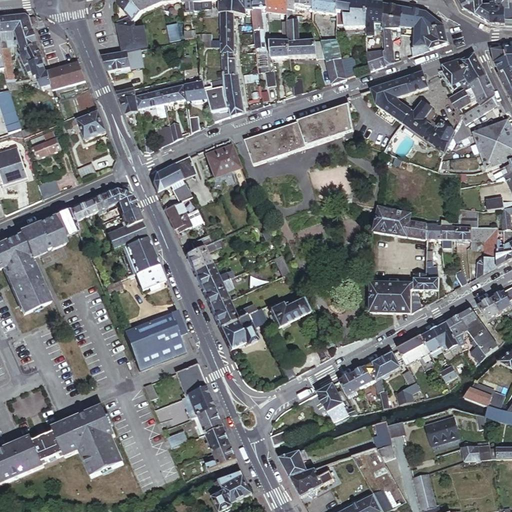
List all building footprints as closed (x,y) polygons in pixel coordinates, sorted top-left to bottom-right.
[(133,22),(139,12),(128,0),(115,0),(116,6),(128,18),(116,17),(115,39),(121,54),(134,51),(145,49),(142,29),(133,30),(131,21),(133,22)] [(128,0),(139,12),(150,8),(143,0),(128,0)] [(143,0),(150,8),(161,3),(159,0),(143,0)] [(185,13),(193,13),(193,3),(190,3),(190,0),(179,0),(180,2),(180,5),(185,4),(185,13)] [(193,3),(193,13),(201,12),(201,3),(200,0),(190,0),(190,3),(193,3)] [(245,6),(242,6),(242,0),(222,0),(223,5),(219,5),(219,15),(221,15),(232,16),(245,16),(245,13),(245,6)] [(254,13),(254,0),(242,0),(242,6),(245,6),(245,13),(251,13),(254,13)] [(263,48),(261,15),(267,15),(266,0),(254,0),(254,13),(251,13),(252,22),(253,27),(253,32),(254,44),(255,49),(263,48)] [(287,16),(287,0),(266,0),(267,15),(287,16)] [(312,7),(312,0),(287,0),(287,16),(287,23),(297,24),(297,22),(297,18),(293,18),(295,6),(312,7)] [(336,12),(335,0),(312,0),(312,7),(312,13),(336,14),(336,12)] [(349,13),(349,0),(335,0),(336,12),(340,12),(349,13)] [(365,29),(366,2),(352,0),(349,0),(349,13),(340,12),(340,18),(335,17),(335,26),(344,26),(345,29),(365,29)] [(458,0),(463,9),(475,5),(489,1),(489,0),(458,0)] [(503,11),(503,0),(489,0),(489,1),(491,25),(505,26),(505,11),(503,11)] [(505,11),(505,26),(511,26),(511,0),(503,0),(503,11),(505,11)] [(491,25),(489,1),(475,5),(475,16),(491,25)] [(381,19),(382,5),(366,2),(365,29),(365,34),(365,53),(374,52),(373,48),(371,48),(371,47),(370,40),(377,40),(376,33),(372,33),(372,24),(381,24),(381,19)] [(396,29),(402,9),(382,5),(381,19),(381,24),(380,30),(387,30),(396,30),(396,29)] [(475,16),(475,5),(463,9),(464,10),(475,16)] [(402,9),(396,29),(411,27),(413,46),(426,42),(426,34),(443,27),(425,14),(402,9)] [(233,29),(232,16),(221,15),(222,30),(233,29)] [(16,40),(13,19),(1,20),(2,34),(1,35),(2,42),(9,41),(16,40)] [(323,59),(317,40),(302,42),(301,39),(296,40),(297,24),(287,23),(286,36),(287,59),(313,56),(313,60),(323,59)] [(173,24),(164,26),(167,41),(176,40),(173,24)] [(380,30),(381,24),(372,24),(372,33),(376,33),(380,33),(380,30)] [(412,57),(447,44),(443,27),(426,34),(426,42),(413,46),(410,46),(412,57)] [(233,46),(233,29),(222,30),(220,30),(221,43),(221,46),(233,46)] [(39,49),(33,30),(18,32),(19,40),(22,50),(24,49),(25,54),(39,49)] [(394,62),(387,30),(380,30),(380,33),(380,40),(381,52),(383,59),(385,66),(394,62)] [(194,31),(183,31),(183,39),(195,38),(195,36),(194,31)] [(211,50),(211,43),(211,33),(203,33),(203,35),(203,50),(211,50)] [(195,50),(203,50),(203,35),(195,36),(195,38),(195,50)] [(287,59),(286,36),(282,37),(283,39),(268,41),(270,61),(287,59)] [(339,57),(335,39),(317,40),(323,59),(324,61),(339,57)] [(6,78),(7,82),(14,81),(12,50),(10,49),(9,41),(2,42),(5,72),(6,78)] [(193,41),(185,42),(186,57),(194,56),(193,41)] [(255,49),(254,44),(249,44),(247,44),(247,53),(256,52),(255,49)] [(233,60),(233,46),(221,46),(221,50),(221,60),(233,60)] [(506,59),(504,49),(504,48),(491,51),(493,62),(494,63),(506,59)] [(511,69),(498,74),(508,93),(511,90),(511,48),(504,49),(506,59),(511,69)] [(43,60),(39,49),(25,54),(21,56),(25,66),(43,60)] [(137,65),(134,51),(121,54),(101,58),(108,73),(129,68),(129,67),(137,65)] [(181,58),(181,51),(174,52),(175,60),(179,59),(179,61),(177,62),(178,69),(188,68),(187,60),(186,61),(185,57),(181,58)] [(383,59),(381,52),(374,52),(365,53),(367,62),(369,72),(385,67),(385,66),(383,59)] [(463,80),(469,86),(485,78),(474,55),(441,67),(443,73),(445,73),(454,90),(459,87),(457,83),(463,80)] [(339,57),(324,61),(327,73),(343,68),(341,62),(339,57)] [(351,59),(341,62),(343,68),(345,78),(356,75),(351,59)] [(511,69),(506,59),(494,63),(498,74),(511,69)] [(47,74),(43,60),(25,66),(27,73),(33,71),(35,76),(29,78),(30,81),(40,78),(44,91),(53,88),(49,74),(47,74)] [(236,76),(235,60),(233,60),(221,60),(222,75),(222,76),(236,76)] [(54,93),(87,84),(79,65),(74,67),(49,74),(53,88),(54,93)] [(345,78),(343,68),(327,73),(331,86),(346,80),(345,78)] [(272,72),(265,73),(266,88),(274,87),(272,72)] [(258,74),(243,76),(244,83),(259,81),(258,74)] [(428,89),(423,74),(370,91),(374,102),(375,106),(401,125),(410,111),(400,104),(397,100),(428,89)] [(240,94),(237,76),(236,76),(222,76),(223,80),(226,98),(240,94)] [(300,78),(290,80),(291,84),(294,97),(296,96),(304,94),(300,78)] [(474,96),(489,87),(485,78),(469,86),(474,96)] [(134,89),(116,93),(125,116),(137,113),(137,111),(184,100),(190,135),(199,130),(198,118),(189,119),(187,104),(206,100),(214,124),(230,118),(226,98),(223,80),(207,85),(209,91),(204,93),(201,83),(193,84),(193,81),(184,82),(183,79),(182,79),(182,86),(167,90),(166,86),(177,84),(177,80),(134,90),(134,89)] [(284,85),(285,100),(294,97),(291,84),(284,85)] [(469,86),(463,91),(470,104),(477,100),(474,96),(469,86)] [(458,128),(451,137),(450,139),(452,143),(460,140),(466,137),(468,136),(464,125),(497,105),(493,97),(494,96),(489,87),(474,96),(477,100),(480,107),(467,114),(464,107),(452,115),(452,119),(451,120),(458,128)] [(370,91),(348,99),(349,106),(349,110),(374,102),(370,91)] [(464,107),(470,104),(463,91),(446,103),(452,115),(464,107)] [(9,93),(0,94),(0,108),(9,136),(22,131),(9,93)] [(243,114),(240,94),(226,98),(230,118),(243,114)] [(441,153),(450,139),(451,137),(445,133),(447,130),(442,126),(440,129),(431,122),(434,118),(428,114),(431,110),(420,103),(414,110),(415,111),(414,114),(404,127),(441,153)] [(349,110),(349,106),(245,142),(253,167),(344,136),(353,133),(349,110)] [(92,118),(79,123),(87,142),(107,134),(98,110),(90,113),(92,118)] [(404,127),(414,114),(410,111),(401,125),(404,127)] [(77,118),(79,123),(92,118),(90,113),(77,118)] [(508,163),(511,161),(511,134),(507,122),(473,135),(484,165),(480,167),(482,172),(508,163)] [(179,125),(169,126),(169,127),(173,143),(182,138),(179,125)] [(155,129),(160,149),(173,143),(169,127),(155,129)] [(31,129),(22,132),(25,142),(29,141),(28,138),(34,135),(31,129)] [(344,136),(346,142),(354,139),(353,133),(344,136)] [(55,134),(33,143),(40,161),(63,152),(55,134)] [(228,147),(203,156),(212,179),(236,170),(228,147)] [(20,148),(0,154),(0,170),(4,184),(29,176),(20,148)] [(193,176),(187,158),(182,160),(172,165),(155,174),(151,184),(156,194),(193,176)] [(511,161),(508,163),(509,167),(501,171),(501,172),(505,180),(511,196),(511,206),(501,208),(500,208),(500,210),(498,210),(498,213),(500,213),(501,231),(507,230),(510,230),(509,214),(511,213),(511,161)] [(98,175),(94,165),(79,171),(83,181),(98,175)] [(493,176),(496,182),(505,180),(501,172),(493,176)] [(39,187),(44,202),(61,194),(55,181),(39,187)] [(190,198),(184,185),(172,191),(177,203),(179,202),(190,198)] [(117,205),(133,198),(116,192),(113,194),(117,205)] [(108,209),(117,205),(113,194),(103,198),(108,209)] [(108,209),(103,198),(93,202),(98,214),(108,209)] [(138,210),(133,198),(117,205),(122,216),(138,210)] [(483,200),(484,209),(500,208),(501,208),(500,200),(500,198),(483,200)] [(511,199),(500,200),(501,208),(511,206),(511,199)] [(98,214),(93,202),(70,213),(75,224),(79,222),(98,214)] [(179,202),(177,203),(163,209),(173,231),(178,228),(179,232),(190,227),(184,215),(179,202)] [(377,209),(372,234),(427,242),(441,242),(441,250),(451,250),(452,242),(454,243),(454,244),(462,244),(462,242),(469,242),(469,229),(458,228),(458,224),(451,224),(451,223),(411,217),(412,216),(377,209)] [(126,227),(142,221),(138,210),(122,216),(126,227)] [(195,210),(184,215),(190,227),(200,223),(195,210)] [(476,212),(458,210),(458,224),(458,228),(469,229),(469,242),(469,253),(474,252),(474,251),(481,251),(481,257),(483,257),(496,257),(496,231),(495,228),(476,228),(476,212)] [(75,224),(70,213),(55,219),(64,239),(79,232),(75,224)] [(19,235),(0,243),(0,268),(1,268),(22,315),(49,304),(29,258),(49,249),(50,251),(66,244),(64,239),(55,219),(54,220),(53,217),(18,233),(19,235)] [(126,248),(149,239),(142,221),(126,227),(109,234),(106,235),(113,253),(126,248)] [(262,221),(256,224),(268,248),(271,247),(272,249),(275,248),(277,252),(282,250),(275,234),(270,237),(262,221)] [(79,222),(75,224),(79,232),(83,230),(79,222)] [(496,269),(511,259),(511,251),(511,250),(502,251),(502,248),(501,239),(501,231),(496,231),(496,257),(496,269)] [(193,251),(210,244),(206,236),(190,244),(193,251)] [(137,276),(160,267),(149,239),(126,248),(137,276)] [(210,266),(205,255),(219,248),(216,241),(210,244),(193,251),(184,256),(192,275),(210,266)] [(511,242),(502,248),(502,251),(511,250),(511,251),(511,242)] [(284,267),(280,257),(272,261),(276,271),(279,270),(284,267)] [(483,261),(482,276),(496,269),(496,257),(483,257),(483,261)] [(424,275),(424,279),(437,279),(435,268),(431,269),(431,262),(425,262),(424,275)] [(228,281),(233,278),(230,271),(216,278),(210,266),(192,275),(201,293),(228,281)] [(166,283),(160,267),(137,276),(143,292),(151,289),(152,293),(160,290),(158,286),(166,283)] [(293,285),(284,267),(279,270),(286,285),(289,283),(290,286),(293,285)] [(459,271),(454,274),(454,278),(460,288),(467,284),(459,271)] [(436,292),(437,279),(424,279),(412,279),(412,286),(412,291),(436,292)] [(222,294),(221,291),(231,287),(228,281),(201,293),(209,311),(226,304),(222,294)] [(107,288),(109,294),(121,290),(118,284),(107,288)] [(409,302),(409,293),(412,291),(412,286),(370,285),(370,315),(409,316),(409,302)] [(511,300),(511,288),(490,300),(476,308),(487,321),(493,317),(510,309),(507,303),(511,300)] [(311,322),(297,293),(291,295),(295,303),(286,307),(285,305),(281,307),(280,305),(268,311),(277,329),(302,317),(305,324),(311,322)] [(419,311),(417,303),(409,302),(409,316),(419,311)] [(247,316),(253,314),(250,306),(232,315),(226,304),(209,311),(218,330),(247,316)] [(253,314),(247,316),(250,323),(253,330),(267,323),(261,310),(253,314)] [(187,334),(178,312),(172,315),(172,316),(125,335),(141,374),(188,354),(181,337),(187,334)] [(470,312),(446,324),(462,352),(466,350),(459,337),(465,330),(471,339),(469,341),(473,347),(469,351),(478,364),(498,348),(495,346),(470,312)] [(255,343),(246,324),(250,323),(247,316),(218,330),(228,352),(243,346),(244,349),(255,343)] [(462,352),(446,324),(420,339),(429,356),(435,366),(445,384),(456,378),(449,365),(455,362),(454,360),(463,355),(462,352)] [(429,356),(420,339),(397,352),(406,368),(417,363),(429,356)] [(511,352),(498,362),(494,366),(504,371),(506,367),(511,369),(511,352)] [(375,382),(375,383),(380,380),(399,370),(391,354),(372,365),(375,382)] [(429,356),(417,363),(423,373),(435,366),(429,356)] [(294,379),(286,363),(278,367),(286,383),(294,379)] [(375,382),(372,365),(351,376),(359,391),(375,382)] [(210,391),(200,367),(178,375),(188,400),(210,391)] [(395,397),(398,407),(413,404),(409,396),(418,392),(408,373),(403,376),(409,389),(395,397)] [(355,393),(359,391),(351,376),(338,383),(346,398),(355,393)] [(384,393),(380,380),(375,383),(378,396),(380,395),(382,411),(388,410),(387,393),(384,393)] [(488,407),(494,409),(497,403),(503,405),(507,397),(495,393),(496,391),(475,383),(473,386),(464,399),(467,400),(488,407)] [(153,386),(145,389),(151,404),(158,401),(153,386)] [(333,386),(317,395),(327,414),(343,406),(333,386)] [(218,412),(210,391),(188,400),(184,402),(192,422),(199,419),(218,412)] [(355,393),(346,398),(348,402),(358,397),(355,393)] [(511,407),(511,408),(503,405),(497,403),(494,409),(511,414),(511,407)] [(488,407),(485,418),(511,425),(511,414),(494,409),(488,407)] [(342,414),(344,421),(356,417),(352,409),(342,414)] [(32,440),(0,453),(0,489),(44,471),(42,467),(64,459),(65,462),(80,455),(91,482),(124,468),(113,441),(116,440),(103,410),(53,431),(55,437),(51,439),(50,443),(49,443),(48,444),(43,446),(40,445),(38,445),(35,446),(32,440)] [(225,430),(218,412),(199,419),(207,438),(225,430)] [(485,418),(476,415),(480,431),(487,430),(485,418)] [(452,419),(424,428),(431,448),(458,439),(452,419)] [(376,451),(393,447),(391,439),(388,427),(387,422),(375,425),(378,439),(373,440),(376,451)] [(388,427),(391,439),(405,436),(402,424),(388,427)] [(233,449),(225,430),(207,438),(214,457),(233,449)] [(286,433),(269,440),(273,448),(289,442),(286,433)] [(185,434),(166,442),(171,452),(189,445),(185,434)] [(477,448),(464,449),(466,462),(490,461),(488,443),(477,444),(477,448)] [(396,460),(393,447),(376,451),(353,459),(373,497),(345,511),(408,511),(407,504),(384,463),(396,460)] [(239,463),(233,449),(214,457),(218,465),(207,469),(209,475),(239,463)] [(496,461),(511,460),(511,449),(496,450),(496,461)] [(302,453),(299,454),(303,463),(308,461),(304,450),(302,451),(302,453)] [(299,454),(278,461),(300,500),(334,482),(330,474),(319,479),(315,471),(308,474),(303,463),(299,454)] [(222,495),(213,500),(218,511),(226,511),(234,509),(233,507),(253,497),(241,475),(217,484),(222,495)] [(420,511),(440,511),(439,509),(435,510),(427,477),(413,480),(420,511)]
